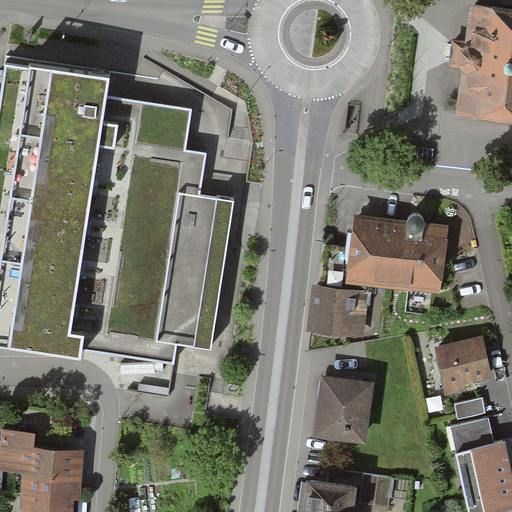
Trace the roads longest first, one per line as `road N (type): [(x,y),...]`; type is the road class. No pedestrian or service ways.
road 1 (secondary): [(263,511),(299,170)]
road 2 (residential): [(0,370),(82,369),(112,402),(102,511)]
road 3 (tertiary): [(36,0),(262,30)]
road 4 (residential): [(299,170),(479,186)]
road 5 (residential): [(479,186),(511,337)]
road 6 (secondary): [(308,83),(339,77),(361,54),(365,22),(354,0)]
